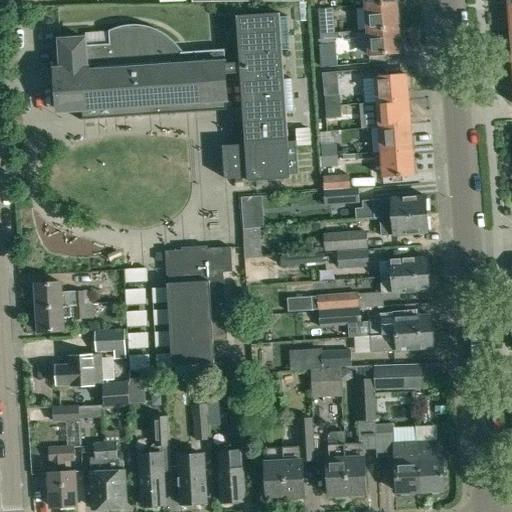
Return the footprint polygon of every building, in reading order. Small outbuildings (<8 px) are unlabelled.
[(364,6),(366,31),(399,28),(397,4),(364,6)] [(240,62),(224,63),(224,75),(241,73),(245,145),(223,146),(225,181),(248,179),(248,183),(291,181),(291,177),(299,176),(297,142),(289,142),(287,113),(295,113),(293,79),(284,80),(282,50),(290,50),(288,16),(280,17),(280,14),(237,17),(240,62)] [(318,25),(319,35),(333,34),(332,23),(318,25)] [(55,71),(57,111),(82,109),(83,119),(79,119),(79,121),(232,111),(224,100),(226,100),(224,75),(224,63),(223,50),(172,54),(171,42),(168,39),(165,37),(162,35),(159,33),(155,31),(151,30),(148,28),(144,28),(140,27),(136,27),(132,27),(128,27),(124,28),(120,28),(117,30),(113,31),(109,33),(110,45),(85,47),(84,39),(59,41),(61,71),(55,71)] [(399,28),(366,31),(368,57),(401,54),(399,28)] [(334,45),(333,34),(319,35),(320,46),(334,45)] [(335,51),(321,52),(320,52),(321,68),(345,66),(344,50),(335,51)] [(409,77),(407,77),(407,76),(375,78),(376,104),(409,101),(408,87),(410,87),(409,77)] [(325,108),(339,106),(338,96),(324,97),(325,108)] [(411,101),(409,101),(376,104),(378,128),(411,126),(410,113),(412,113),(411,101)] [(339,106),(325,108),(326,119),(339,118),(340,117),(339,106)] [(411,126),(378,128),(380,153),(413,150),(413,148),(415,147),(414,136),(412,136),(411,126)] [(322,158),(335,157),(334,146),(321,147),(322,158)] [(414,161),(413,150),(380,153),(382,177),(415,175),(414,172),(417,172),(416,161),(414,161)] [(335,157),(322,158),(323,169),(336,168),(335,157)] [(324,193),(349,190),(348,176),(323,178),(323,189),(324,193)] [(349,190),(324,193),(325,206),(359,203),(358,189),(349,190)] [(380,218),(426,214),(424,196),(373,201),(374,218),(380,218)] [(261,198),(241,200),(241,211),(262,210),(261,198)] [(427,233),(426,214),(380,218),(381,235),(393,234),(394,235),(427,233)] [(368,249),(366,232),(324,235),(326,252),(368,249)] [(165,252),(166,264),(167,277),(169,277),(169,285),(167,285),(172,367),(214,365),(213,342),(227,341),(223,273),(232,273),(231,249),(206,250),(206,253),(183,254),(183,251),(165,252)] [(366,250),(338,253),(340,269),(368,267),(366,250)] [(323,253),(280,256),(281,265),(324,262),(323,253)] [(380,278),(427,275),(426,258),(390,260),(390,261),(379,262),(380,278)] [(427,275),(380,278),(381,294),(393,293),(393,295),(428,293),(427,275)] [(37,309),(62,308),(60,283),(35,285),(37,309)] [(73,293),(74,307),(85,307),(83,293),(73,293)] [(357,294),(318,297),(319,309),(359,307),(357,294)] [(85,307),(74,307),(75,321),(86,320),(85,307)] [(62,308),(37,309),(39,333),(64,332),(62,308)] [(359,309),(319,312),(320,327),(360,325),(359,309)] [(370,337),(431,333),(430,316),(395,318),(395,319),(369,321),(370,337)] [(123,331),(95,332),(97,353),(115,352),(115,360),(125,359),(123,331)] [(431,333),(370,337),(371,354),(397,352),(397,353),(432,351),(431,333)] [(349,352),(321,353),(321,368),(341,368),(350,368),(349,352)] [(70,367),(56,368),(58,387),(71,386),(71,387),(94,386),(93,372),(102,371),(100,357),(69,359),(70,367)] [(375,380),(375,392),(424,390),(423,366),(375,367),(375,380)] [(342,396),(341,368),(321,368),(311,369),(312,397),(342,396)] [(252,393),(280,392),(279,374),(251,376),(252,393)] [(128,382),(102,384),(104,410),(130,408),(128,382)] [(210,440),(208,416),(207,404),(192,405),(195,442),(210,440)] [(77,409),(53,410),(53,422),(78,422),(77,409)] [(237,414),(238,444),(247,443),(251,437),(250,414),(237,414)] [(153,418),(154,448),(170,447),(168,418),(153,418)] [(298,448),(283,449),(285,499),(289,499),(290,501),(298,501),(300,498),(303,498),(301,461),(316,460),(314,419),(297,420),(298,448)] [(359,421),(360,445),(345,445),(347,496),(350,495),(352,498),(360,498),(361,495),(366,495),(363,451),(375,451),(374,420),(359,421)] [(420,492),(416,443),(393,444),(392,434),(381,435),(380,420),(374,420),(375,451),(375,460),(394,458),(396,493),(401,493),(403,496),(409,495),(411,493),(420,492)] [(347,496),(345,445),(344,433),(331,434),(328,437),(329,460),(327,460),(328,497),(334,496),(336,499),(343,499),(345,496),(347,496)] [(416,443),(420,492),(431,492),(433,494),(439,494),(441,491),(443,491),(440,442),(416,443)] [(106,461),(107,473),(109,509),(111,509),(112,511),(123,511),(123,508),(125,508),(123,473),(120,473),(119,459),(116,459),(116,444),(94,445),(95,461),(106,461)] [(52,474),(48,474),(50,508),(76,507),(74,473),(64,473),(64,461),(74,461),(73,448),(49,450),(50,462),(52,462),(52,474)] [(283,499),(285,499),(283,449),(267,450),(268,463),(265,463),(267,500),(272,499),(273,502),(281,502),(283,499)] [(244,502),(242,470),(241,470),(240,453),(221,454),(222,471),(220,471),(222,503),(227,503),(227,505),(238,505),(238,502),(244,502)] [(164,506),(163,474),(161,474),(160,454),(140,455),(140,475),(142,507),(148,507),(149,509),(157,509),(158,506),(164,506)] [(194,505),(205,504),(202,456),(178,457),(181,505),(184,505),(185,507),(193,507),(194,505)] [(93,510),(96,510),(96,511),(103,511),(108,511),(108,509),(109,509),(107,473),(91,474),(93,510)]
